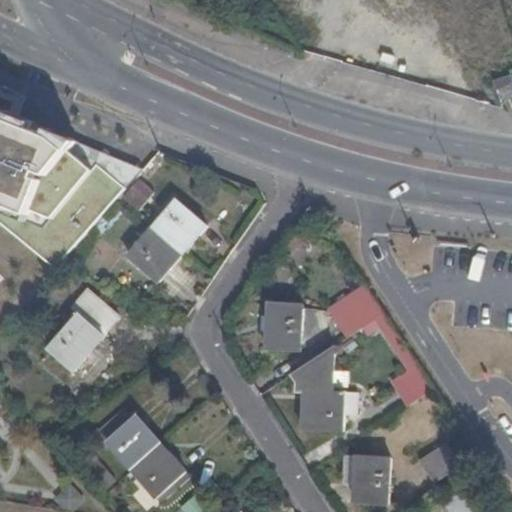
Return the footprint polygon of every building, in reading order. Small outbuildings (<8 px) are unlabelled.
[(503,96),(511,92),(511,67),(488,0),(386,0),(393,20),(452,0),(471,0),(497,71),(494,72),(503,96)] [(49,216),(27,196),(0,173),(0,274),(21,250),(22,249),(35,235),(34,234),(49,216)] [(140,178),(124,197),(141,212),(157,193),(140,178)] [(53,195),(27,196),(49,216),(34,234),(35,235),(22,249),(56,247),(53,195)] [(167,214),(154,229),(180,251),(193,236),(167,214)] [(180,251),(154,229),(138,248),(164,270),(180,251)] [(386,313),(370,289),(335,311),(350,335),(386,313)] [(105,338),(121,319),(89,292),(73,311),(80,317),(50,352),(76,373),(106,338),(105,338)] [(286,332),(286,350),(297,350),(300,304),(267,303),(265,332),(286,332)] [(264,350),(286,350),(286,332),(265,332),(264,350)] [(335,344),(292,371),(298,380),(297,394),(305,395),(303,431),(343,433),(344,416),(356,416),(356,395),(332,395),(335,344)] [(393,381),(409,406),(436,390),(419,364),(393,381)] [(126,461),(134,470),(163,445),(139,417),(97,455),(113,472),(126,461)] [(134,471),(158,499),(187,473),(163,445),(134,470),(134,471)] [(435,485),(462,468),(447,445),(421,463),(435,485)] [(357,504),(391,505),(392,459),(346,457),(345,486),(357,486),(357,504)] [(454,511),(474,511),(487,504),(472,481),(446,498),(454,511)] [(58,502),(68,511),(71,511),(82,501),(71,491),(61,501),(60,500),(58,502)] [(186,511),(202,511),(207,505),(193,494),(182,509),(186,511)]
